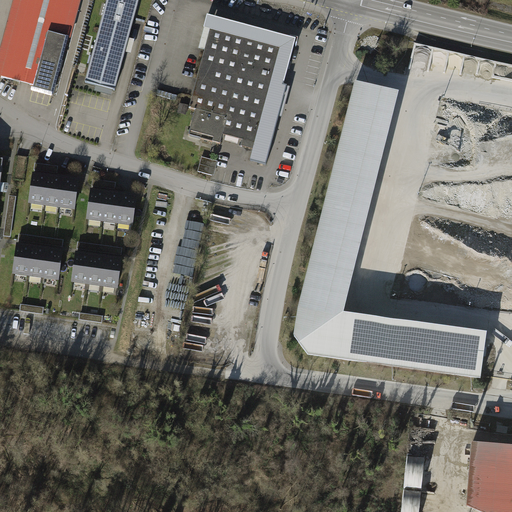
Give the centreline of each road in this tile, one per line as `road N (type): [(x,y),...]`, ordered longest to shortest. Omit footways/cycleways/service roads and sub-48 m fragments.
road 1 (residential): [(301,209),(219,194),(25,125)]
road 2 (residential): [(0,345),(263,377)]
road 3 (residential): [(263,377),(511,412)]
road 4 (residential): [(353,0),(301,209)]
road 5 (residential): [(301,209),(263,377)]
road 6 (primary): [(353,0),(511,38)]
